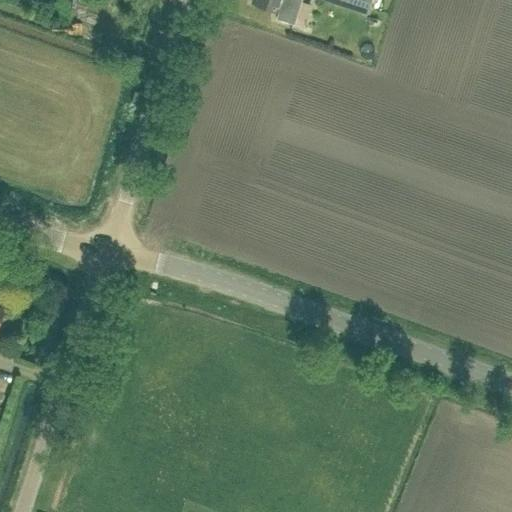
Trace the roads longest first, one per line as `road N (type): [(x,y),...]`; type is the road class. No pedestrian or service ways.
road 1 (tertiary): [(511,385),(219,278),(105,254)]
road 2 (unclassified): [(20,511),(105,254)]
road 3 (unclassified): [(105,254),(187,0)]
